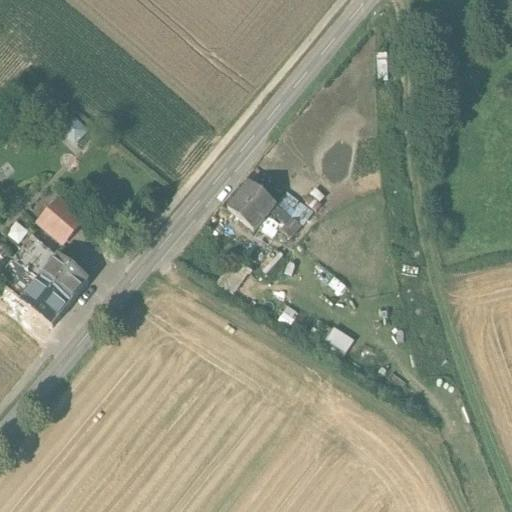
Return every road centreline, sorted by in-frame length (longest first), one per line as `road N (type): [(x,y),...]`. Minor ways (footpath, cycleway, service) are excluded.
road 1 (tertiary): [(366,0),(0,438)]
road 2 (track): [(511,488),(463,377),(427,261),(396,0)]
road 3 (track): [(150,260),(425,442),(470,511)]
